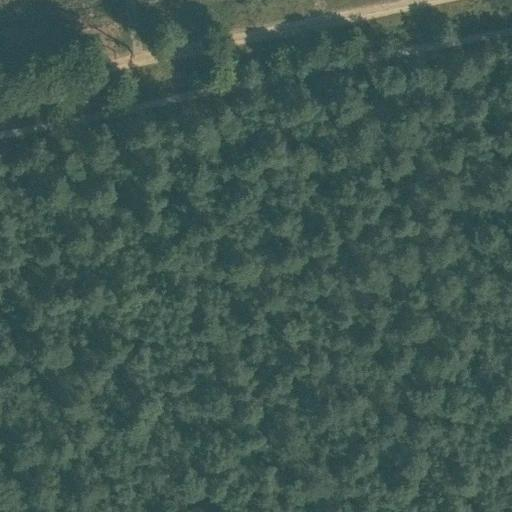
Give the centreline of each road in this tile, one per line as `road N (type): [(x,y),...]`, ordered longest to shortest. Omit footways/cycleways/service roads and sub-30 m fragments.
road 1 (track): [(136,62),(435,0)]
road 2 (track): [(0,91),(136,62)]
